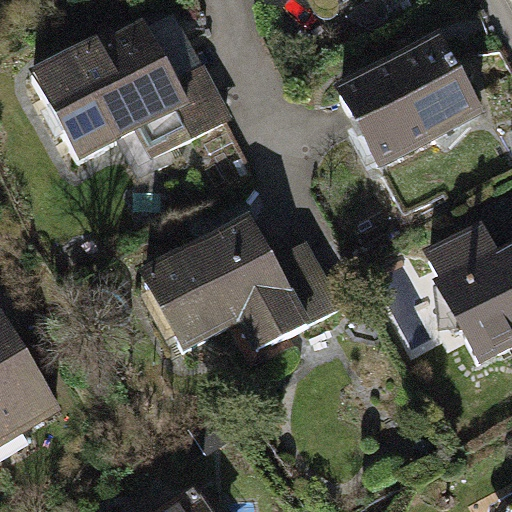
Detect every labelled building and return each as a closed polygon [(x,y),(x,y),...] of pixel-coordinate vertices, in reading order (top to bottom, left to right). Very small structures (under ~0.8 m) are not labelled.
[(161,30),(41,89),(86,177),(202,115),(161,30)] [(503,128),(458,45),(349,104),(394,187),(503,128)] [(316,205),(179,277),(239,392),(377,320),(316,205)] [(511,253),(450,287),(496,381),(511,372),(511,253)] [(0,330),(0,463),(56,433),(0,330)] [(203,511),(188,488),(151,511),(203,511)]
